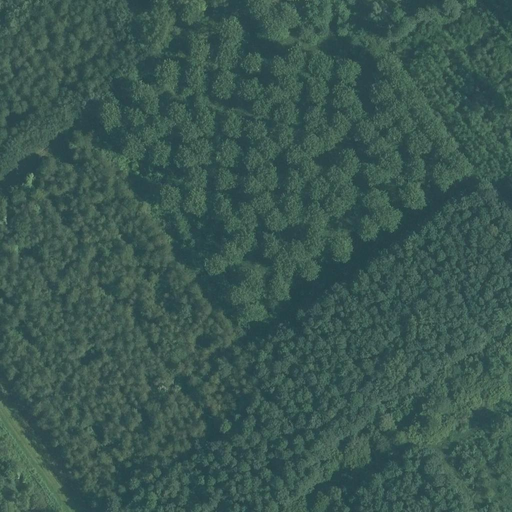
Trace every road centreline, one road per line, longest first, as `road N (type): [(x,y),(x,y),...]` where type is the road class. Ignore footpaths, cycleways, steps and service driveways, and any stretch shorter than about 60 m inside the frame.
road 1 (track): [(261,0),(0,180)]
road 2 (track): [(0,404),(75,511)]
